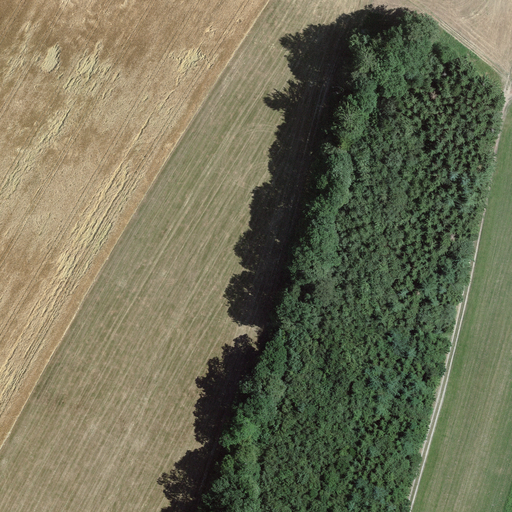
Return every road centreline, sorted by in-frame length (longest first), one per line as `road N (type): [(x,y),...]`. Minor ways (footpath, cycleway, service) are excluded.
road 1 (track): [(413,511),(511,101)]
road 2 (track): [(511,81),(442,29),(424,0)]
